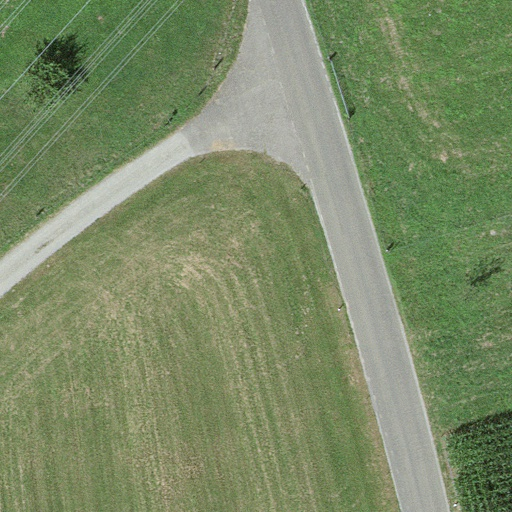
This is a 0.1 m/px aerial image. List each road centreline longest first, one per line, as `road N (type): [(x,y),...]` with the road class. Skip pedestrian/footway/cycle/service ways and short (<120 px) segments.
road 1 (unclassified): [(280,0),(396,363),(426,511)]
road 2 (track): [(310,87),(185,145),(0,285)]
